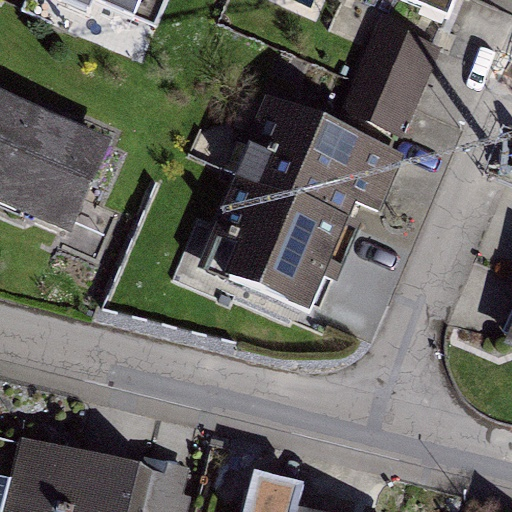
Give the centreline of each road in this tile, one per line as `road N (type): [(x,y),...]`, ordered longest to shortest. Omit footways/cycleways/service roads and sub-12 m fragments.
road 1 (residential): [(0,336),(382,444)]
road 2 (residential): [(382,444),(511,129)]
road 3 (residential): [(382,444),(511,471)]
